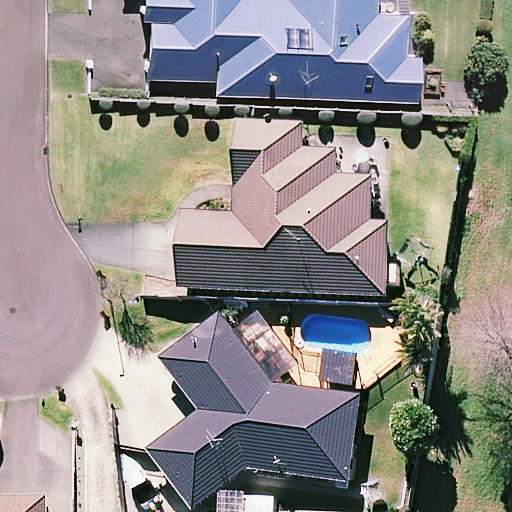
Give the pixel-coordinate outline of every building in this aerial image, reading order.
[(148,14),(145,77),(214,80),(213,92),(223,93),(414,101),(416,55),(402,54),(403,13),(371,12),(371,0),(138,0),(137,14),(148,14)] [(306,134),(243,131),(240,222),(188,220),(185,296),(391,303),(394,230),(376,229),(378,185),(338,183),(339,158),(305,157),(306,134)] [(201,415),(149,455),(193,511),(203,511),(250,476),(359,487),(368,400),(276,391),(223,321),(164,366),(201,415)] [(364,358),(330,357),(329,393),(363,394),(364,358)] [(0,511),(53,511),(54,504),(0,502),(0,511)]
